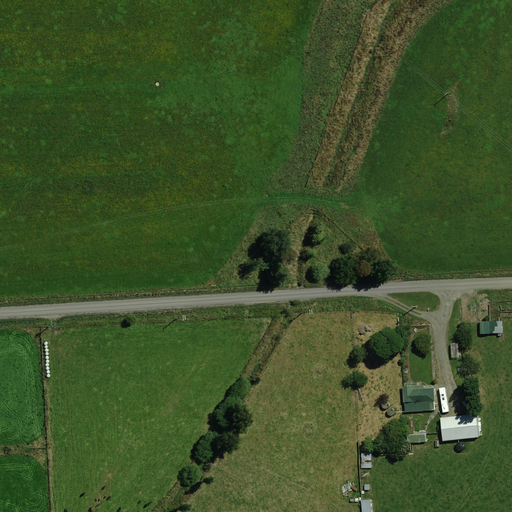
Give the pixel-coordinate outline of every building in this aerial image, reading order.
[(488,323),(488,320),(481,321),(481,337),(504,337),(503,323),(488,323)] [(460,344),(451,344),(451,360),(460,360),(460,344)] [(404,391),(404,392),(404,414),(435,413),(434,391),(434,390),(404,391)] [(403,437),(408,437),(408,445),(428,444),(427,436),(438,435),(436,414),(402,416),(403,437)] [(443,437),(444,445),(480,442),(479,417),(442,419),(443,430),(443,437)] [(362,470),(373,470),(372,455),(361,455),(362,470)] [(341,501),(350,501),(350,504),(357,504),(356,500),(356,491),(341,491),(341,501)] [(373,511),(373,499),(362,500),(362,503),(363,509),(362,511),(373,511)]
